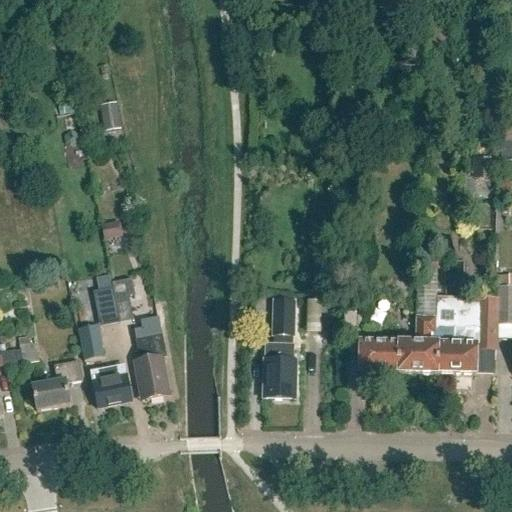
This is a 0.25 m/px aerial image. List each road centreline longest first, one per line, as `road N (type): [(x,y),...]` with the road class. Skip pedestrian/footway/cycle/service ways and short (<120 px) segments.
road 1 (residential): [(242,445),(511,452)]
road 2 (residential): [(32,463),(186,446)]
